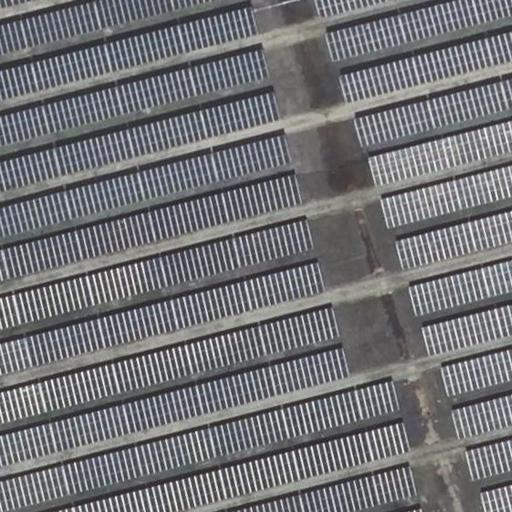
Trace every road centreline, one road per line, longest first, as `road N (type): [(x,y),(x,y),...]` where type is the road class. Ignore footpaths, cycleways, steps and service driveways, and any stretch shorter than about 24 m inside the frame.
road 1 (track): [(511,340),(0,472)]
road 2 (track): [(511,67),(0,199)]
road 3 (track): [(511,250),(0,380)]
road 4 (track): [(0,283),(511,154)]
road 5 (track): [(0,108),(425,0)]
road 6 (track): [(511,432),(202,511)]
